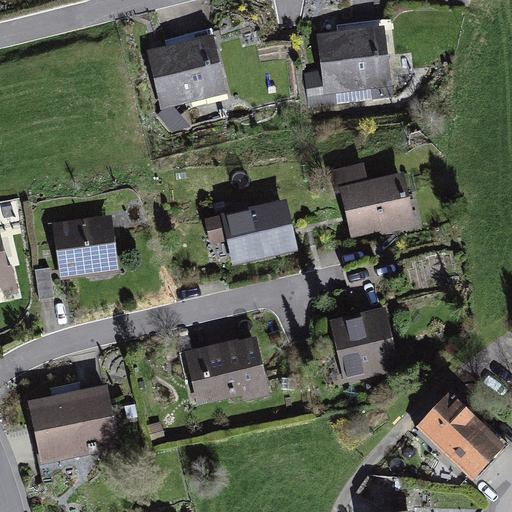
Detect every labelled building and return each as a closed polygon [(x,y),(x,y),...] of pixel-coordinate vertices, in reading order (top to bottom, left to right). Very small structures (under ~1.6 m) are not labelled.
[(384,25),(315,29),(319,87),(388,83),(384,25)] [(212,35),(149,49),(162,108),(225,93),(212,35)] [(198,114),(233,104),(230,94),(195,104),(198,114)] [(416,222),(404,173),(344,188),(356,237),(416,222)] [(295,248),(285,203),(210,219),(216,246),(235,242),(239,260),(295,248)] [(120,270),(111,209),(50,218),(58,278),(120,270)] [(0,283),(8,282),(0,240),(0,283)] [(36,272),(43,299),(55,296),(49,269),(36,272)] [(403,362),(387,306),(329,321),(344,378),(403,362)] [(267,390),(256,334),(184,349),(196,405),(267,390)] [(118,447),(106,388),(28,404),(40,463),(118,447)] [(504,446),(448,389),(410,426),(467,483),(504,446)]
